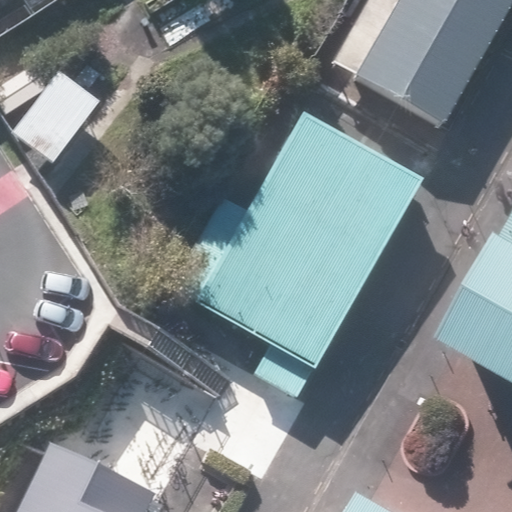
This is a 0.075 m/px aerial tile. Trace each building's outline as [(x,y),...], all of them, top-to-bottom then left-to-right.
[(111,0),(52,0),(0,32),(0,117),(40,93),(26,71),(120,13),(111,0)] [(363,0),(325,69),(431,134),(506,0),(363,0)] [(95,117),(53,80),(10,129),(52,166),(95,117)] [(412,192),(288,122),(237,211),(214,198),(160,291),(189,308),(187,312),(261,355),(247,380),(290,405),(412,192)] [(511,218),(432,361),(511,406),(511,218)] [(0,429),(31,411),(0,357),(0,429)] [(34,456),(5,511),(138,511),(140,508),(34,456)] [(377,511),(356,500),(349,511),(377,511)]
